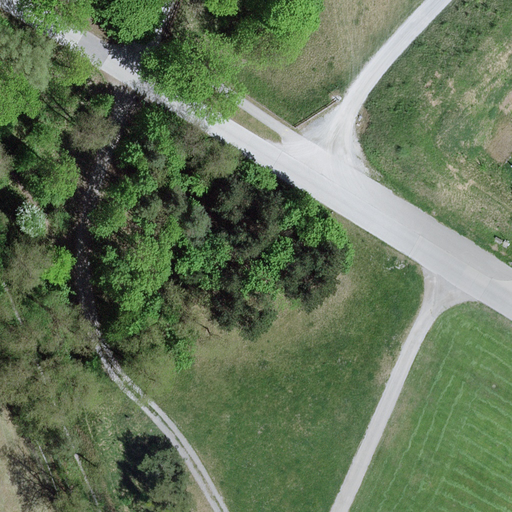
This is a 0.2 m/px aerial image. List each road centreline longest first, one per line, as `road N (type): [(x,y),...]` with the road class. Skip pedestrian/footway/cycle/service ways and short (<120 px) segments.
road 1 (track): [(133,71),(96,173),(78,263),(84,318),(106,359),(175,432),(224,511)]
road 2 (track): [(455,269),(345,511)]
road 3 (track): [(443,0),(379,67),(308,178)]
